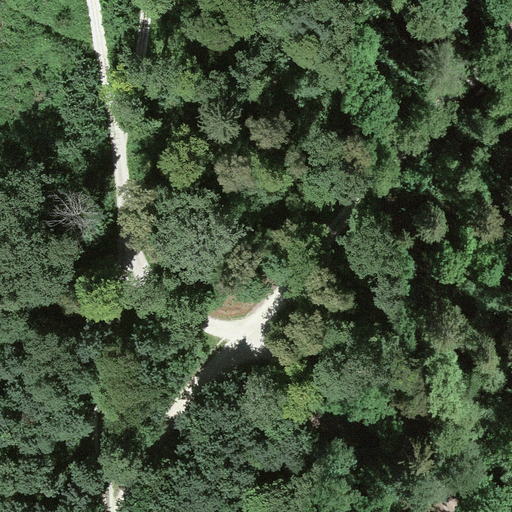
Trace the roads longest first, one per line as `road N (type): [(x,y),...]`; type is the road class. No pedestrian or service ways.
road 1 (track): [(511,42),(241,338)]
road 2 (track): [(128,261),(101,0)]
road 3 (track): [(442,492),(288,354),(241,338)]
road 4 (track): [(115,511),(98,440),(128,261)]
road 5 (track): [(125,511),(174,415),(241,338)]
road 6 (track): [(149,0),(119,145)]
road 7 (track): [(241,338),(149,290),(128,261)]
